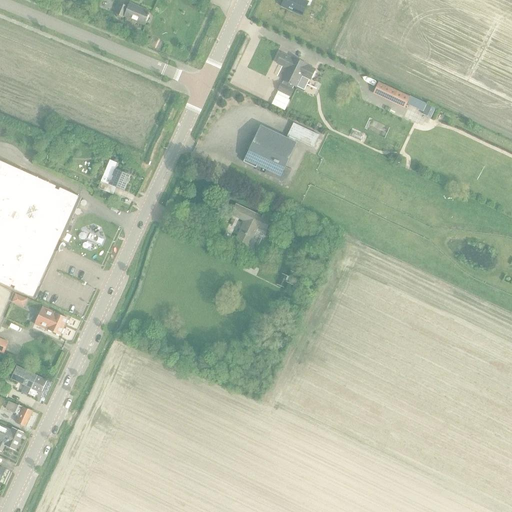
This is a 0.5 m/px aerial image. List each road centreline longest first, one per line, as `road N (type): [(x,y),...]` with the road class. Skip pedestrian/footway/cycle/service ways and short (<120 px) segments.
road 1 (secondary): [(5,511),(203,87)]
road 2 (residential): [(203,87),(0,3)]
